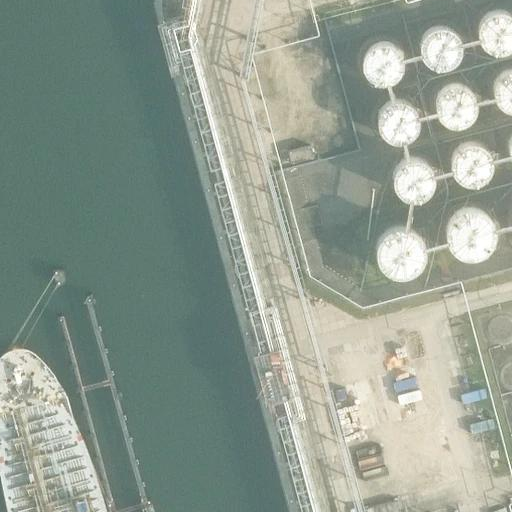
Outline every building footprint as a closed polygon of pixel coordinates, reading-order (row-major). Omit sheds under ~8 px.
[(511,4),(510,3),(505,1),(501,0),(497,0),(491,2),(483,6),(480,10),(477,14),(475,19),(475,24),(476,33),(479,38),(481,41),(484,44),(489,47),(494,48),(498,49),(504,48),(508,47),(511,44),(511,4)] [(465,43),(465,42),(464,34),(462,30),(458,26),(455,22),(451,20),(447,19),(442,18),(437,18),(433,19),(428,21),(424,24),(421,28),(418,32),(417,37),(416,42),(416,47),(418,52),(420,56),(423,60),(427,63),(430,65),(435,66),(440,67),(445,67),(449,65),(454,63),(457,60),(461,56),(463,52),(465,43)] [(407,55),(407,54),(407,49),(405,44),(400,37),(396,34),(393,32),(388,31),(383,31),(379,31),(374,33),(369,36),(367,38),(364,42),(362,46),(360,54),(362,63),(364,67),(367,71),(371,74),(375,76),(380,77),(384,78),(389,77),(393,76),(399,72),(403,68),(405,64),(407,60),(407,55)] [(511,60),(505,62),(501,64),(497,67),(493,71),(491,75),(489,84),(490,88),(491,93),(494,98),(497,102),(500,104),(504,107),(511,108),(511,60)] [(481,101),(481,100),(481,95),(480,91),(477,86),(474,82),(467,77),(461,75),(457,74),(451,74),(447,76),(442,78),(439,81),(435,84),(432,89),(430,94),(430,100),(430,105),(431,109),(434,114),(437,118),(440,121),(446,124),(451,125),(455,126),(459,126),(465,124),(469,122),(473,119),(477,114),(479,110),(481,105),(481,101)] [(422,115),(422,114),(422,109),(420,105),(416,97),(411,94),(407,92),(400,90),(395,90),(390,91),(382,96),(379,99),(376,103),(374,109),(374,114),(374,118),(376,124),(380,130),(387,136),(392,137),(396,138),(401,138),(406,137),(411,134),(414,132),(418,128),(420,124),(421,120),(422,115)] [(495,158),(495,157),(495,153),(493,148),(491,144),(487,139),(480,135),(474,133),(469,133),(465,134),(460,136),(456,138),(453,141),(448,148),(447,153),(446,158),(447,162),(448,167),(450,171),(453,175),(460,179),(465,181),(469,182),(474,182),(479,181),(486,176),(491,172),(493,168),(494,164),(495,158)] [(435,171),(435,170),(434,162),(432,158),(429,155),(423,150),(419,149),(414,148),(409,148),(405,149),(401,151),(397,154),(392,161),(390,165),(390,169),(390,174),(391,178),(393,182),(395,186),(402,191),(407,193),(411,193),(417,193),(421,191),(428,187),(433,180),(435,175),(435,171)] [(497,229),(497,228),(497,223),(495,218),(494,214),(490,210),(486,206),(481,204),(476,202),(472,202),(468,202),(462,204),(458,206),(454,209),(450,213),(448,218),(446,226),(446,231),(447,237),(449,241),(453,245),(460,251),(466,253),(470,253),(475,253),(480,252),(484,250),(488,247),(492,244),(495,238),(496,235),(497,229)] [(305,229),(322,224),(317,205),(300,210),(305,229)] [(427,246),(427,245),(426,241),(424,235),(422,231),(419,227),(415,224),(410,221),(406,220),(401,220),(397,220),(391,221),(384,226),(381,228),(378,234),(376,240),(375,245),(375,250),(377,254),(379,259),(381,262),(385,266),(389,268),(395,271),(399,271),(405,271),(409,270),(413,268),(418,265),(422,260),(424,256),(426,252),(427,246)] [(332,385),(359,505),(445,485),(418,365),(332,385)] [(363,511),(400,511),(397,501),(363,510),(363,511)]
